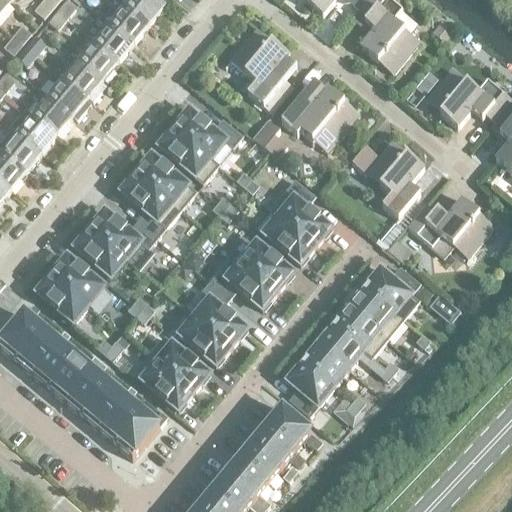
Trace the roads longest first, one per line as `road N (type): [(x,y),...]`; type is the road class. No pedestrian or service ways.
road 1 (residential): [(368,244),(152,500),(132,502),(0,391)]
road 2 (residential): [(0,274),(229,0)]
road 3 (residential): [(461,170),(256,0)]
road 4 (primary): [(511,420),(426,511)]
